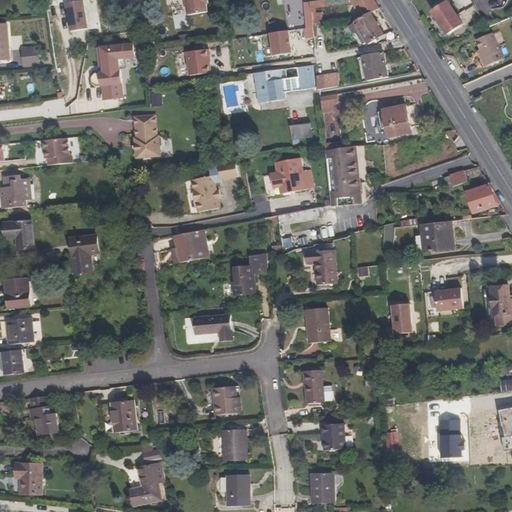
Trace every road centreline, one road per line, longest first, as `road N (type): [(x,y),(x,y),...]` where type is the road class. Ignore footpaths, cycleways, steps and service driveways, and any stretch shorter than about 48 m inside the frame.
road 1 (residential): [(266,359),(0,393)]
road 2 (primary): [(392,0),(511,192)]
road 3 (residential): [(285,497),(266,359)]
